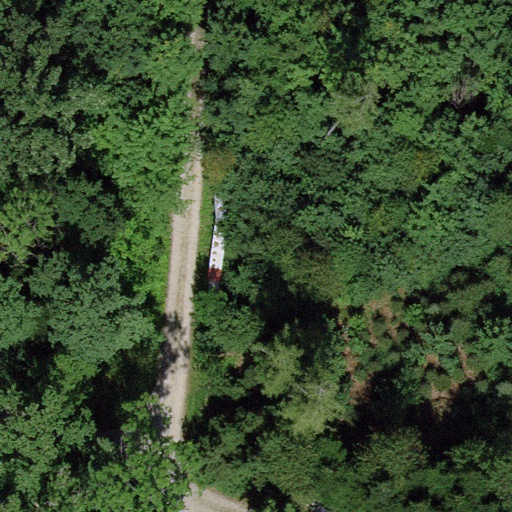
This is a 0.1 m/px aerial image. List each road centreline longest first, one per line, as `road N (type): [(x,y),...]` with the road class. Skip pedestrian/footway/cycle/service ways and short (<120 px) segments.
road 1 (track): [(167,491),(188,0)]
road 2 (track): [(0,420),(167,491)]
